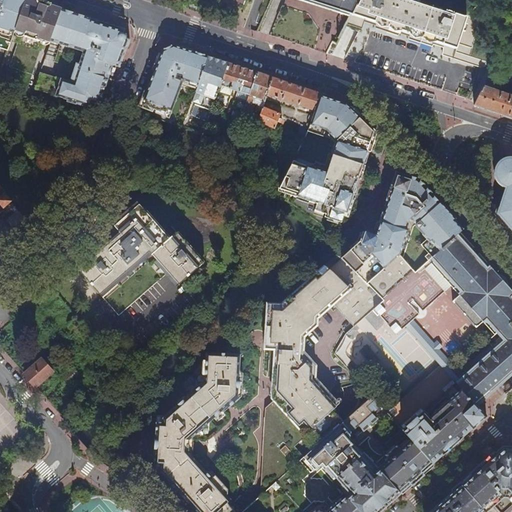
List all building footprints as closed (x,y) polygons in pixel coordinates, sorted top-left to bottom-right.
[(0,0),(0,28),(13,33),(17,23),(24,0),(0,0)] [(24,0),(17,23),(13,33),(23,36),(22,39),(37,44),(38,41),(49,45),(61,9),(49,5),(33,0),(24,0)] [(302,0),(351,17),(359,0),(302,0)] [(466,16),(415,0),(359,0),(351,17),(346,27),(363,30),(366,21),(377,24),(379,30),(402,37),(404,33),(415,36),(414,41),(426,45),(428,40),(439,43),(449,46),(466,16)] [(91,104),(97,106),(112,65),(116,67),(123,46),(127,48),(129,41),(127,40),(127,37),(126,35),(125,34),(123,33),(124,30),(119,28),(113,26),(95,20),(86,17),(73,13),(61,9),(49,45),(50,45),(52,38),(84,49),(79,62),(76,61),(69,80),(60,76),(54,93),(66,97),(66,100),(90,108),(91,104)] [(449,46),(447,55),(486,68),(507,30),(466,16),(449,46)] [(437,48),(439,43),(428,40),(426,45),(437,48)] [(162,51),(142,104),(171,115),(184,78),(190,80),(189,83),(197,85),(207,57),(184,49),(173,45),(162,51)] [(116,67),(119,68),(127,48),(123,46),(116,67)] [(214,105),(229,64),(219,60),(207,57),(197,85),(190,105),(212,112),(214,105)] [(247,102),(257,73),(243,68),(229,64),(214,105),(227,109),(242,115),(247,102)] [(267,95),(272,78),(263,75),(257,73),(247,102),(242,115),(249,118),(254,106),(252,105),(252,103),(257,105),(256,110),(261,112),(263,107),(267,95)] [(503,115),(511,118),(511,84),(511,82),(490,73),(474,105),(503,115)] [(319,97),(320,94),(292,84),(272,78),(267,95),(314,111),(319,97)] [(320,126),(329,100),(319,97),(314,111),(312,117),(310,121),(308,127),(306,132),(331,140),(335,146),(326,173),(300,164),(293,160),(279,189),(296,194),(295,198),(316,205),(325,177),(330,178),(336,159),(335,159),(342,138),(319,130),(320,126)] [(361,167),(361,165),(366,151),(368,151),(374,133),(349,109),(348,110),(346,107),(341,106),(341,104),(329,100),(320,126),(319,130),(342,138),(335,159),(336,159),(361,167)] [(281,114),(263,107),(261,112),(258,122),(275,129),(278,122),(280,123),(282,120),(279,118),(281,114)] [(305,135),(306,132),(308,127),(301,124),(298,131),(305,135)] [(351,201),(358,179),(357,179),(361,167),(336,159),(330,178),(325,177),(316,205),(314,211),(324,214),(323,218),(340,224),(344,213),(345,213),(350,200),(351,201)] [(511,165),(496,213),(507,225),(511,231),(511,165)] [(460,233),(462,230),(463,228),(443,206),(415,174),(413,177),(395,171),(390,186),(392,187),(381,222),(379,221),(376,229),(370,227),(366,239),(360,237),(359,242),(349,250),(351,253),(349,256),(344,261),(367,284),(399,255),(407,222),(410,219),(428,238),(420,245),(428,253),(426,255),(430,260),(457,236),(460,233)] [(0,222),(1,221),(0,219),(0,213),(4,210),(3,209),(11,202),(4,194),(5,192),(0,186),(0,222)] [(171,238),(141,203),(116,225),(122,233),(80,270),(120,316),(170,273),(180,285),(205,264),(178,232),(171,238)] [(366,239),(370,227),(364,226),(360,237),(366,239)] [(484,319),(503,341),(456,382),(476,404),(511,372),(511,291),(489,265),(485,268),(457,236),(430,260),(459,293),(453,299),(476,326),(484,319)] [(384,301),(367,284),(344,261),(341,259),(330,270),(325,265),(281,304),(267,303),(264,350),(269,350),(268,378),(273,378),(272,398),(274,401),(266,408),(262,477),(295,447),(306,437),(316,447),(344,423),(330,407),(337,402),(316,379),(317,366),(304,351),(305,337),(318,326),(318,319),(334,304),(355,327),(384,301)] [(235,511),(227,503),(231,500),(228,496),(228,489),(212,472),(206,472),(191,455),(190,456),(187,452),(187,440),(191,437),(192,438),(222,412),(222,409),(226,405),(229,408),(242,397),(243,373),(240,370),(240,355),(206,353),(205,382),(200,386),(198,385),(193,390),(192,392),(187,397),(185,396),(164,416),(157,416),(153,473),(162,473),(196,511),(235,511)] [(56,371),(44,357),(25,375),(37,388),(56,371)] [(66,386),(80,374),(73,367),(60,379),(66,386)] [(104,375),(99,370),(94,374),(98,380),(104,375)] [(476,404),(456,382),(445,392),(447,396),(427,414),(424,411),(402,430),(432,464),(437,459),(468,432),(471,429),(472,428),(474,427),(476,425),(475,424),(483,417),(484,418),(486,416),(483,412),(481,414),(477,410),(479,408),(478,407),(476,404)] [(447,396),(445,392),(424,411),(427,414),(447,396)] [(383,408),(373,396),(344,422),(344,423),(316,447),(303,458),(314,470),(322,464),(335,479),(336,478),(351,494),(347,498),(346,497),(332,510),(324,502),(313,511),(378,511),(432,464),(402,430),(385,444),(391,451),(386,456),(389,459),(378,469),(379,469),(374,473),(360,457),(361,456),(348,441),(349,439),(349,438),(348,436),(350,434),(353,434),(361,428),(364,431),(378,420),(374,416),(383,408)] [(478,424),(484,418),(483,417),(475,424),(476,425),(478,424)] [(295,447),(262,477),(260,496),(276,482),(304,457),(295,447)] [(487,511),(503,498),(508,498),(511,502),(511,455),(501,455),(499,457),(496,454),(489,460),(474,473),(456,489),(430,511),(487,511)] [(242,511),(231,500),(227,503),(235,511),(242,511)]
